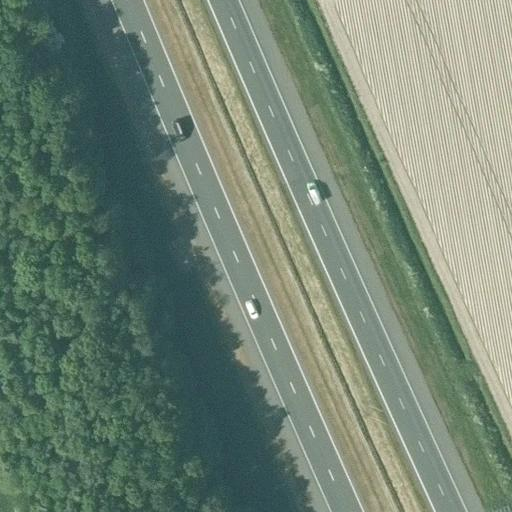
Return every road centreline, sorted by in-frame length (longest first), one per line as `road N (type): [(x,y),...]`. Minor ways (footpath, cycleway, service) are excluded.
road 1 (motorway): [(452,511),(224,0)]
road 2 (motorway): [(128,0),(348,511)]
